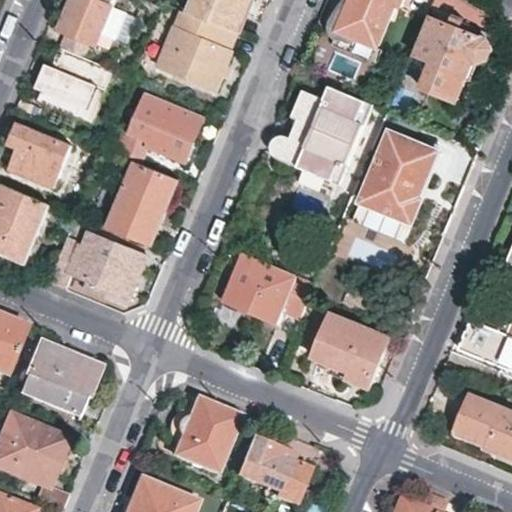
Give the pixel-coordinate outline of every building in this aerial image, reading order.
[(104,18),(109,6),(103,3),(104,0),(69,0),(66,9),(74,12),(64,33),(57,48),(59,49),(80,57),(87,42),(92,45),(98,31),(103,33),(109,20),(104,18)] [(190,0),(186,12),(230,30),(242,0),(190,0)] [(398,8),(401,0),(346,0),(335,30),(375,48),(394,6),(398,8)] [(57,29),(64,33),(74,12),(66,9),(57,29)] [(229,47),(234,32),(230,30),(186,12),(181,10),(158,67),(217,91),(232,49),(229,47)] [(493,50),(488,40),(462,29),(465,20),(464,17),(456,14),(453,14),(450,23),(434,17),(418,57),(433,64),(423,88),(457,103),(474,63),(476,63),(489,60),(493,50)] [(104,91),(113,71),(80,57),(59,49),(51,69),(41,92),(37,101),(77,117),(85,97),(89,98),(92,97),(96,88),(104,91)] [(41,92),(51,69),(45,66),(36,90),(41,92)] [(327,87),(327,88),(321,97),(302,89),(290,116),(295,119),(287,138),(283,136),(277,138),(272,143),(271,150),(272,154),(274,158),(339,185),(373,107),(373,105),(327,87)] [(91,123),(104,91),(96,88),(92,97),(89,98),(85,97),(77,117),(91,123)] [(188,139),(198,117),(144,95),(126,132),(122,131),(113,151),(139,162),(146,146),(184,162),(194,142),(188,139)] [(53,188),(71,146),(15,123),(7,143),(16,148),(9,169),(53,188)] [(433,175),(442,152),(390,131),(362,201),(413,222),(422,199),(416,197),(427,173),(433,175)] [(148,246),(177,179),(133,161),(104,228),(148,246)] [(269,177),(255,171),(242,204),(256,210),(269,177)] [(49,205),(1,185),(0,187),(0,252),(25,264),(49,205)] [(104,296),(125,305),(145,255),(86,230),(81,243),(78,242),(76,244),(64,239),(47,281),(63,288),(69,273),(84,279),(107,288),(104,296)] [(299,278),(245,255),(227,302),(279,325),(288,304),(305,311),(312,294),(316,285),(299,278)] [(80,287),(104,296),(107,288),(84,279),(80,287)] [(376,315),(384,300),(358,289),(352,304),(376,315)] [(511,334),(506,332),(511,317),(511,314),(483,302),(477,319),(473,317),(460,348),(511,369),(511,334)] [(369,390),(391,338),(330,313),(312,358),(348,373),(345,380),(369,390)] [(0,373),(9,378),(29,330),(0,317),(0,373)] [(75,393),(88,363),(40,343),(20,394),(78,417),(87,398),(75,393)] [(492,384),(462,372),(445,412),(481,429),(477,438),(511,453),(511,403),(487,393),(492,384)] [(216,407),(198,399),(173,457),(218,474),(241,417),(216,407)] [(0,466),(45,485),(64,441),(11,418),(0,445),(0,466)] [(295,455),(253,437),(237,476),(277,494),(276,499),(296,507),(312,473),(292,464),(295,455)] [(195,511),(199,503),(140,479),(132,499),(137,502),(133,511),(195,511)] [(62,508),(67,495),(51,487),(49,491),(42,488),(37,501),(61,511),(62,508)] [(434,496),(423,491),(417,505),(434,511),(442,511),(447,501),(434,496)] [(0,511),(36,511),(0,496),(0,511)] [(434,511),(417,505),(398,497),(392,511),(434,511)]
